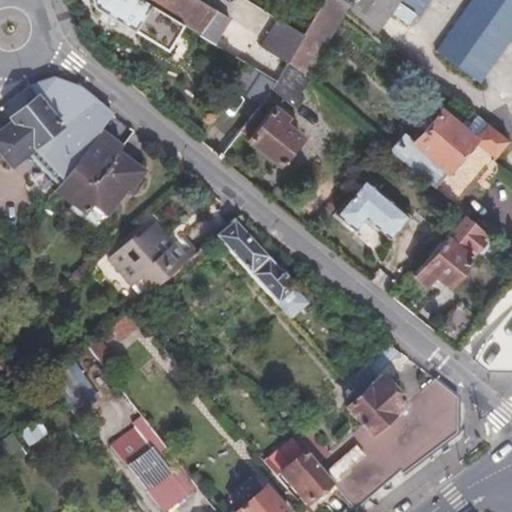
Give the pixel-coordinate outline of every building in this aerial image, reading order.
[(142,0),(85,0),(86,5),(163,57),(183,26),(142,0)] [(142,0),(183,26),(212,44),(227,20),(195,0),(142,0)] [(318,45),(342,4),(337,0),(318,0),(301,34),(290,56),(286,63),(300,75),(318,45)] [(337,0),(342,4),(374,30),(386,10),(409,25),(425,0),(337,0)] [(511,0),(470,0),(436,50),(478,80),(511,30),(511,0)] [(285,64),(286,63),(290,56),(301,34),(276,20),(259,49),(285,64)] [(296,95),(305,80),(300,75),(286,63),(285,64),(277,76),(271,84),(265,93),(290,111),(300,99),(296,95)] [(108,119),(111,115),(81,90),(52,79),(30,86),(28,87),(35,96),(39,101),(50,115),(82,158),(70,171),(98,200),(130,170),(114,156),(118,151),(101,135),(97,131),(108,119)] [(52,191),(53,191),(70,171),(82,158),(50,115),(39,101),(14,121),(16,123),(0,134),(0,158),(8,170),(27,156),(52,191)] [(252,111),(238,131),(246,138),(244,141),(276,166),(299,138),(282,124),(286,119),(271,108),(262,119),(252,111)] [(456,206),(508,141),(487,123),(473,139),(440,112),(415,142),(404,134),(389,151),(456,206)] [(113,123),(108,119),(97,131),(101,135),(113,123)] [(142,178),(132,169),(130,170),(98,200),(70,171),(53,191),(92,226),(126,191),(128,192),(142,178)] [(388,237),(405,216),(362,181),(335,214),(353,229),(363,217),(388,237)] [(489,234),(464,213),(411,275),(424,285),(432,276),(444,286),(467,260),(451,246),(458,238),(474,252),(489,234)] [(231,224),(216,236),(276,303),(292,289),(231,224)] [(108,262),(141,301),(159,285),(186,262),(173,247),(156,227),(144,236),(145,238),(135,247),(131,242),(108,262)] [(183,239),(173,247),(186,262),(196,254),(183,239)] [(511,369),(511,276),(456,348),(485,372),(511,369)] [(119,344),(140,325),(129,312),(108,330),(119,344)] [(385,343),(388,340),(374,329),(350,351),(362,364),(385,343)] [(113,339),(107,331),(98,338),(104,346),(113,339)] [(111,359),(95,340),(87,347),(96,359),(102,367),(111,359)] [(396,354),(385,343),(362,364),(372,375),(396,354)] [(50,378),(81,424),(104,403),(82,371),(96,359),(87,347),(50,378)] [(353,395),(371,379),(362,368),(344,384),(353,395)] [(399,474),(402,477),(456,434),(451,398),(429,380),(398,408),(377,383),(345,410),(367,436),(399,474)] [(47,434),(38,420),(19,433),(28,447),(47,434)] [(164,446),(149,426),(113,457),(129,474),(164,446)] [(22,448),(12,435),(0,442),(0,452),(5,460),(22,448)] [(332,486),(354,511),(399,474),(367,436),(323,475),(332,486)] [(323,475),(291,438),(268,459),(307,506),(332,486),(323,475)] [(129,474),(150,498),(184,471),(164,446),(129,474)] [(162,511),(176,511),(201,493),(184,471),(150,498),(162,511)] [(283,511),(266,492),(263,494),(251,481),(238,493),(249,506),(243,511),(283,511)]
